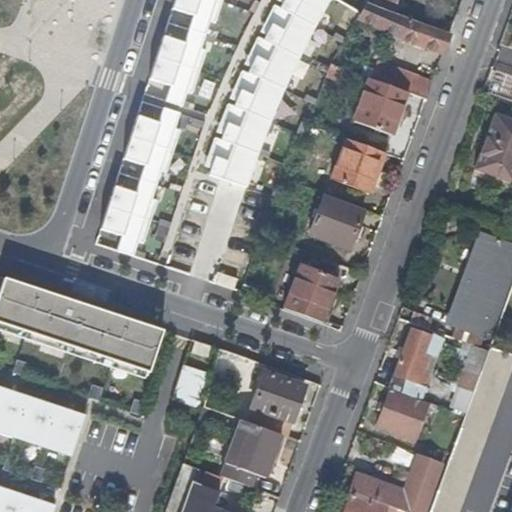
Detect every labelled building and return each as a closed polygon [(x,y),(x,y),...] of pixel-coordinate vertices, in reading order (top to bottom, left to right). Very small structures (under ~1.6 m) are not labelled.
[(375,0),(373,6),(375,7),(393,14),(397,0),(375,0)] [(393,14),(375,7),(370,20),(400,35),(399,39),(442,55),(449,35),(393,14)] [(511,89),(511,62),(510,68),(503,86),(511,89)] [(407,94),(425,101),(431,84),(378,64),(371,81),(407,94)] [(371,81),(371,80),(354,122),(391,136),(407,94),(371,81)] [(479,157),(511,169),(511,121),(494,115),(479,157)] [(384,155),(346,141),(331,181),(369,195),(384,155)] [(511,183),(511,169),(479,157),(474,170),(511,183)] [(203,225),(219,180),(201,174),(185,219),(203,225)] [(363,211),(324,197),(309,236),(348,251),(363,211)] [(464,279),(505,294),(511,274),(511,245),(481,234),(464,279)] [(300,266),(283,310),(300,316),(320,323),(336,280),(300,266)] [(2,279),(0,285),(0,325),(148,374),(162,331),(2,279)] [(481,349),(485,339),(488,340),(505,294),(464,279),(448,325),(456,328),(452,339),(463,343),(473,347),(481,349)] [(431,327),(434,317),(415,309),(411,320),(431,327)] [(389,390),(419,401),(429,374),(423,372),(428,358),(423,356),(430,336),(411,329),(389,390)] [(423,372),(429,374),(441,339),(430,336),(423,356),(428,358),(423,372)] [(473,347),(463,343),(458,359),(468,362),(473,347)] [(465,413),(487,351),(481,349),(473,347),(468,362),(451,408),(465,413)] [(457,511),(511,363),(511,354),(488,348),(487,351),(465,413),(463,417),(459,427),(446,464),(428,511),(457,511)] [(198,407),(208,372),(181,364),(171,399),(198,407)] [(257,391),(246,423),(249,424),(281,437),(287,439),(304,387),(264,373),(262,378),(257,391)] [(252,389),(257,391),(262,378),(257,376),(252,389)] [(0,388),(0,434),(68,457),(81,416),(0,388)] [(413,442),(427,404),(419,401),(389,390),(375,429),(413,442)] [(226,465),(221,478),(230,482),(250,489),(255,475),(264,479),(271,461),(281,437),(249,424),(246,423),(242,422),(226,465)] [(386,506),(401,511),(424,511),(441,467),(416,457),(403,492),(357,476),(350,493),(386,506)] [(190,483),(179,511),(223,511),(211,507),(216,493),(190,483)] [(0,489),(0,511),(49,511),(52,507),(0,489)] [(343,511),(383,511),(386,506),(350,493),(343,511)]
